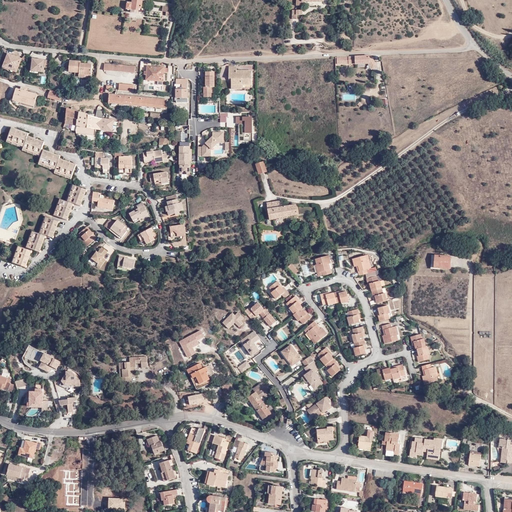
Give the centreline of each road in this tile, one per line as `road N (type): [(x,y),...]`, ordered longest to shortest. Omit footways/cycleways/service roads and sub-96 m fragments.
road 1 (unclassified): [(99,55),(193,60),(473,45)]
road 2 (residential): [(90,181),(146,192),(164,240),(151,252),(126,249),(78,218)]
road 3 (residential): [(0,419),(62,432),(169,419)]
road 4 (residential): [(379,359),(363,297),(346,277),(307,288),(322,314)]
road 5 (residential): [(343,459),(486,478)]
road 6 (residential): [(169,419),(209,417),(294,449)]
